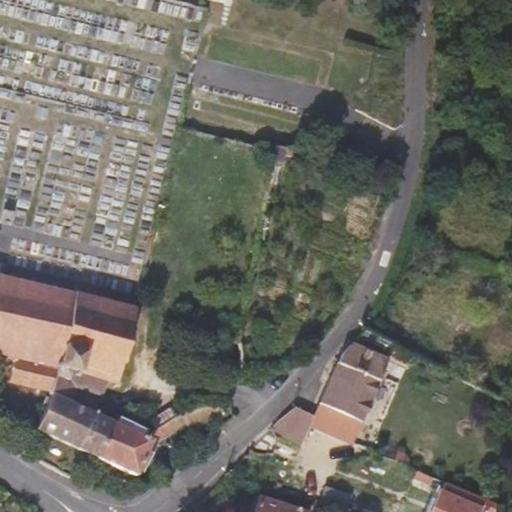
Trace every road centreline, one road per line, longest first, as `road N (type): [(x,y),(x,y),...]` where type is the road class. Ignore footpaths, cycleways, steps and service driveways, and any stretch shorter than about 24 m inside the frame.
road 1 (residential): [(423,0),(414,133),(370,289),(297,378),(151,511)]
road 2 (track): [(356,313),(507,399),(504,511)]
